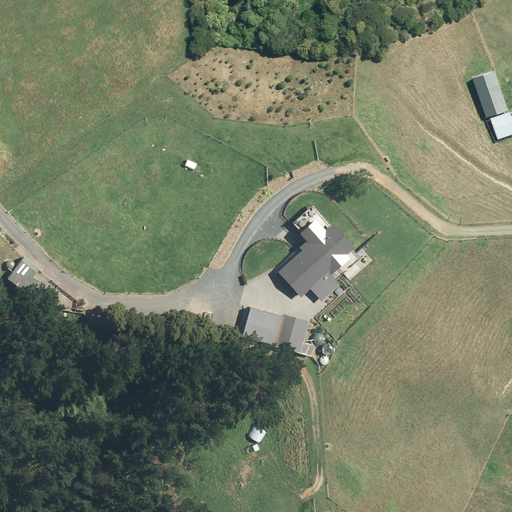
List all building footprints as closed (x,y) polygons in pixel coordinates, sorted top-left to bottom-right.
[(492,69),(468,78),(484,117),(508,108),(492,69)] [(511,123),(508,112),(488,119),(496,139),(511,133),(511,123)] [(308,258),(289,281),(314,301),(327,285),(331,288),(351,265),(311,231),(296,248),(308,258)] [(17,255),(2,278),(31,297),(40,283),(30,276),(36,267),(17,255)] [(256,311),(248,338),(309,357),(312,345),(301,341),(307,322),(278,313),(277,317),(256,311)] [(252,424),(245,435),(258,443),(264,432),(252,424)]
